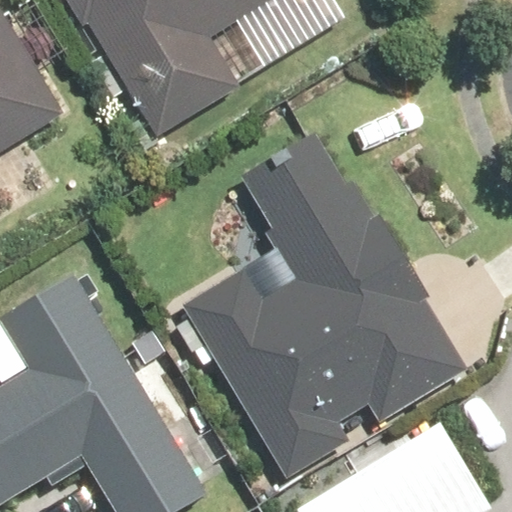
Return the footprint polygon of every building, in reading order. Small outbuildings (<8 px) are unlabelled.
[(60,0),(147,144),(342,28),(325,0),(60,0)] [(0,158),(65,118),(3,18),(0,19),(0,158)] [(273,248),(175,311),(284,481),(345,442),(336,427),(366,407),(375,422),(460,367),(313,139),(235,190),(273,248)] [(180,511),(202,498),(63,278),(0,316),(0,337),(23,373),(0,387),(0,504),(40,479),(48,494),(81,472),(106,511),(180,511)] [(429,424),(282,507),(284,511),(459,511),(474,504),(429,424)]
